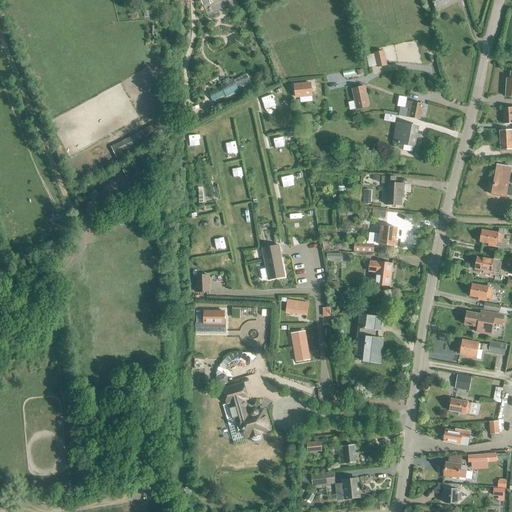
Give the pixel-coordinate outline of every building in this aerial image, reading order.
[(431,0),(437,10),(452,2),(452,1),(454,0),(431,0)] [(384,63),(381,52),(375,54),(378,67),(387,65),(386,63),(384,63)] [(393,73),(394,84),(402,83),(401,72),(393,73)] [(209,94),(214,102),(224,96),(225,98),(238,91),(237,89),(249,84),(246,76),(234,82),(233,80),(220,85),(222,88),(209,94)] [(296,97),(312,96),(310,84),(294,85),(296,97)] [(365,86),(351,89),(355,109),(369,107),(365,86)] [(264,102),(267,107),(283,98),(280,93),(264,102)] [(404,117),(420,120),(422,104),(407,101),(406,108),(400,107),(399,116),(404,117)] [(511,109),(502,110),(503,125),(511,124),(511,109)] [(157,122),(110,147),(118,159),(164,133),(157,122)] [(393,143),(415,147),(418,128),(398,124),(397,133),(394,132),(393,143)] [(511,131),(500,132),(501,151),(511,150),(511,131)] [(269,139),(270,146),(288,142),(286,136),(269,139)] [(511,187),(506,187),(509,168),(496,166),(493,185),(489,184),(487,193),(508,197),(508,196),(511,196),(511,187)] [(402,193),(404,193),(404,184),(396,184),(396,177),(382,177),(382,184),(387,184),(386,205),(401,206),(402,193)] [(281,183),(282,189),(298,186),(297,180),(281,183)] [(340,216),(358,217),(359,209),(341,208),(340,216)] [(375,218),(385,219),(386,211),(373,210),(372,218),(375,218)] [(300,224),(302,224),(302,221),(307,220),(306,213),(286,215),(288,223),(289,223),(289,225),(294,225),(294,222),(299,222),(300,224)] [(376,244),(395,246),(397,229),(382,227),(381,235),(377,235),(376,244)] [(494,245),(500,246),(503,229),(499,229),(498,234),(481,231),(479,242),(487,244),(487,247),(494,248),(494,245)] [(354,252),(374,253),(374,243),(354,242),(354,252)] [(262,249),(268,280),(285,277),(279,246),(262,249)] [(495,273),(500,274),(503,258),(494,257),(493,261),(476,258),(474,270),(483,272),(482,275),(489,276),(489,273),(495,274),(495,273)] [(375,285),(390,287),(393,264),(370,261),(368,272),(376,273),(375,285)] [(197,276),(197,292),(209,292),(208,275),(197,276)] [(492,290),(503,292),(504,286),(488,283),(487,288),(471,285),(469,297),(478,299),(477,302),(484,303),(484,300),(490,301),(492,290)] [(286,313),(307,316),(309,303),(288,300),(286,313)] [(499,313),(511,316),(511,313),(511,309),(501,307),(501,306),(485,303),(483,310),(499,313)] [(224,312),(204,312),(204,324),(224,324),(224,312)] [(487,317),(481,315),(482,315),(468,312),(465,324),(478,327),(477,332),(492,335),(494,324),(503,325),(504,317),(488,314),(487,317)] [(378,331),(380,331),(382,318),(359,316),(355,355),(362,356),(361,362),(379,364),(380,358),(381,358),(383,340),(377,339),(378,331)] [(291,334),(296,362),(310,360),(305,332),(291,334)] [(483,344),(483,345),(463,341),(460,356),(481,360),(483,350),(488,351),(489,345),(483,344)] [(504,355),(509,356),(511,346),(490,342),(488,353),(504,356),(504,355)] [(458,376),(455,388),(468,390),(470,378),(458,376)] [(263,414),(259,411),(257,412),(257,411),(256,410),(255,410),(254,410),(253,410),(253,411),(252,411),(252,412),(252,413),(252,414),(248,415),(244,400),(248,399),(244,384),(227,389),(225,383),(217,386),(220,396),(224,395),(227,404),(232,403),(237,422),(241,421),(245,437),(250,435),(251,437),(251,439),(253,441),(255,441),(257,441),(259,440),(260,439),(261,437),(261,434),(259,429),(267,427),(263,414)] [(493,402),(501,403),(503,388),(496,387),(493,402)] [(465,414),(470,415),(472,404),(451,400),(449,412),(458,414),(458,416),(464,417),(465,414)] [(494,436),(498,436),(498,423),(489,423),(489,436),(490,436),(490,439),(494,439),(494,436)] [(466,446),(469,433),(455,430),(454,432),(445,430),(442,442),(466,446)] [(322,452),(321,443),(306,444),(307,453),(322,452)] [(338,448),(339,464),(356,462),(354,446),(338,448)] [(472,468),(485,466),(484,463),(497,462),(496,453),(484,454),(469,455),(469,463),(471,463),(472,468)] [(458,477),(465,478),(466,466),(445,464),(444,476),(458,478),(458,477)] [(331,473),(322,474),(323,485),(331,484),(331,473)] [(312,484),(311,476),(304,477),(304,485),(312,484)] [(341,484),(343,500),(361,498),(359,478),(342,480),(342,483),(341,484)] [(456,504),(460,501),(460,493),(457,489),(457,485),(442,484),(442,486),(445,489),(442,492),(441,500),(445,504),(445,503),(456,504)]
